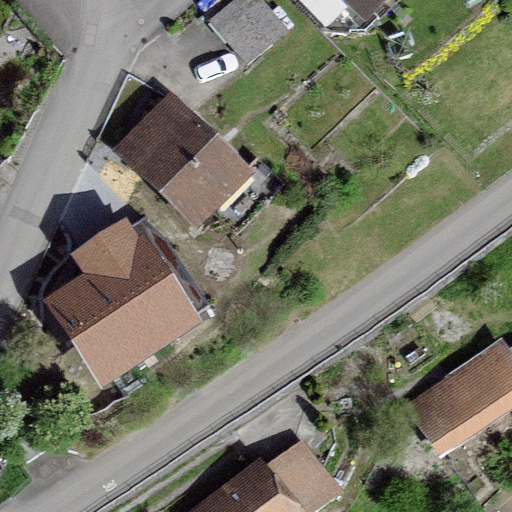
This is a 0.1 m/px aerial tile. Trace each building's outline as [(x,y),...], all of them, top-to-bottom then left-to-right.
[(237,0),(211,23),(247,66),(286,33),(257,0),(237,0)] [(350,0),(366,16),(382,0),(350,0)] [(170,102),(144,128),(157,141),(132,167),(194,227),(245,175),(170,102)] [(511,408),(511,374),(500,356),(417,411),(445,454),(511,408)] [(26,464),(51,448),(39,429),(13,445),(26,464)] [(300,449),(214,511),(316,511),(336,497),(300,449)]
